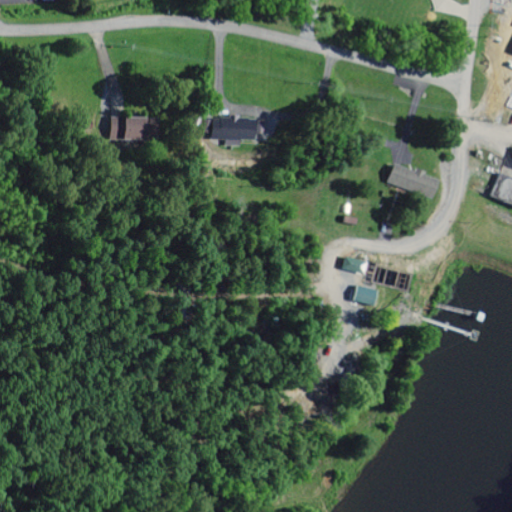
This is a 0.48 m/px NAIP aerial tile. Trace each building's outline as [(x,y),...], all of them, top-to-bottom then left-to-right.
[(107,142),(141,142),(141,119),(107,119),(107,142)] [(251,119),(208,119),(208,141),(251,141),(251,119)] [(379,189),(422,199),(427,178),(384,168),(379,189)] [(511,183),(491,176),(484,200),(511,209),(511,183)] [(336,272),(355,277),(359,263),(340,258),(336,272)]
